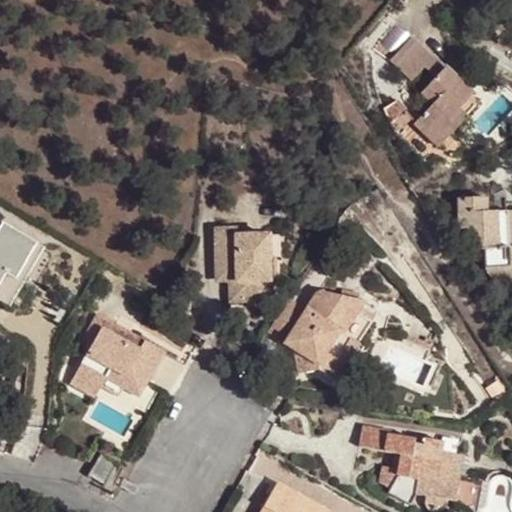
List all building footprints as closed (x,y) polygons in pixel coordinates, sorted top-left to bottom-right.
[(433,55),(413,37),(391,60),(411,78),(423,65),(433,55)] [(445,67),(433,55),(423,65),(436,77),(445,67)] [(473,94),(445,67),(436,77),(420,93),(432,105),(413,125),(438,148),(455,130),(446,122),(459,109),(473,94)] [(384,109),(391,125),(406,111),(397,100),(384,109)] [(467,117),(459,109),(446,122),(455,130),(467,117)] [(391,125),(397,133),(413,118),(406,111),(391,125)] [(465,214),(487,213),(486,198),(455,199),(457,230),(466,229),(465,214)] [(511,212),(487,213),(465,214),(466,229),(466,245),(473,250),(484,249),(485,268),(495,268),(511,267),(510,246),(511,246),(511,212)] [(0,297),(9,302),(40,239),(0,219),(0,297)] [(227,301),(257,302),(257,282),(271,282),(271,259),(266,259),(266,237),(235,237),(235,230),(214,230),(214,270),(223,270),(223,282),(227,282),(227,301)] [(511,246),(510,246),(511,267),(495,268),(496,282),(511,281),(511,246)] [(214,282),(223,282),(223,270),(214,270),(214,282)] [(257,282),(257,302),(271,282),(257,282)] [(342,290),(340,298),(358,302),(359,294),(342,290)] [(358,314),(364,304),(358,302),(340,298),(315,293),(305,308),(284,342),(283,344),(294,352),(298,372),(319,367),(337,379),(359,345),(344,336),(358,314)] [(289,298),(267,332),(284,342),(305,308),(289,298)] [(102,327),(126,341),(131,332),(98,313),(88,330),(96,336),(102,327)] [(372,323),(358,314),(344,336),(359,345),(372,323)] [(101,385),(134,404),(165,351),(131,332),(126,341),(102,327),(96,336),(76,371),(101,385)] [(71,380),(96,394),(101,385),(76,371),(71,380)] [(389,490),(411,502),(415,494),(426,496),(425,503),(426,507),(429,511),(432,511),(438,511),(439,511),(443,509),(444,507),(446,498),(442,497),(448,472),(460,475),(463,457),(454,455),(457,442),(442,438),(441,443),(423,439),(422,446),(413,444),(414,440),(390,435),(390,432),(362,427),(358,447),(396,455),(401,456),(398,470),(393,469),(383,467),(380,483),(391,485),(389,490)] [(100,454),(88,475),(106,486),(118,465),(100,454)] [(446,498),(455,500),(460,475),(448,472),(442,497),(446,498)] [(325,511),(276,483),(259,511),(325,511)]
